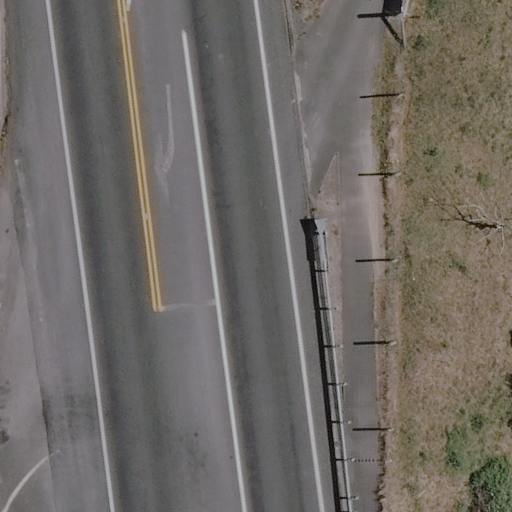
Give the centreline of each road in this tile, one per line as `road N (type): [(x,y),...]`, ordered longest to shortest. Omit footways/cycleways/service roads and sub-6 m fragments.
road 1 (trunk): [(125,0),(189,511)]
road 2 (unknown): [(168,341),(41,453),(16,511)]
